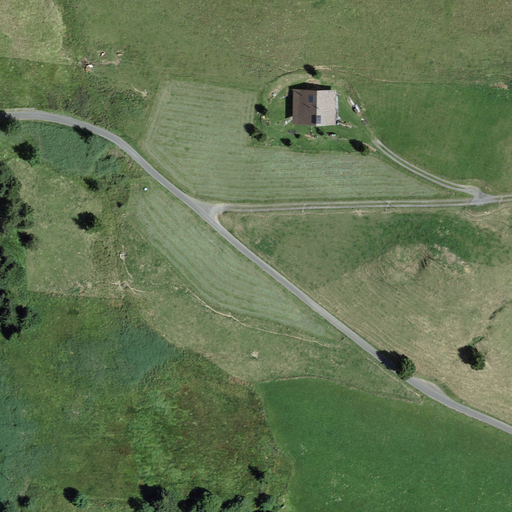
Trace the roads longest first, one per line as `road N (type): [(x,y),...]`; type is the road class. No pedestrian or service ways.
road 1 (unclassified): [(0,119),(43,116),(119,142),(402,375),(511,431)]
road 2 (track): [(205,217),(239,207),(511,196)]
road 3 (track): [(481,200),(413,170),(358,129)]
